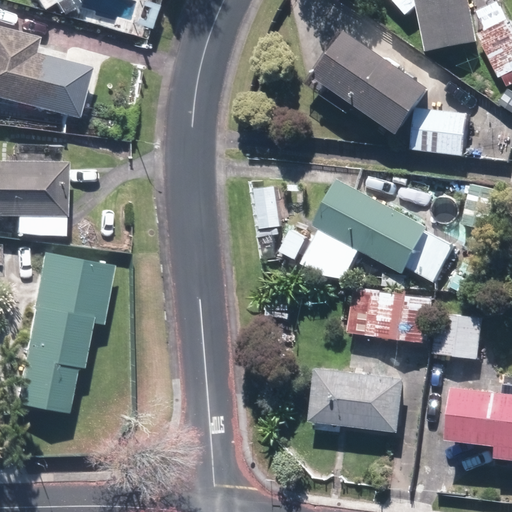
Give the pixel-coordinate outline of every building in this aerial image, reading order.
[(404,0),(414,11),(423,3),(431,48),(484,38),(503,76),(511,71),(511,13),(509,15),(502,1),(482,12),(489,25),(482,29),(477,0),(404,0)] [(35,50),(39,36),(0,26),(0,95),(78,115),(90,63),(35,50)] [(342,28),(309,78),(394,134),(427,84),(342,28)] [(467,113),(415,107),(411,148),(462,154),(467,113)] [(16,148),(16,159),(0,158),(0,211),(18,213),(18,231),(65,233),(68,161),(41,160),(42,149),(16,148)] [(313,226),(321,230),(302,264),(341,285),(360,251),(404,276),(407,271),(430,283),(450,247),(427,234),(431,228),(340,178),(313,226)] [(274,186),(251,190),(257,229),(281,226),(274,186)] [(307,237),(291,229),(278,254),(294,262),(307,237)] [(75,364),(83,365),(92,319),(105,322),(116,263),(46,249),(17,399),(67,408),(75,364)] [(348,288),(343,333),(426,343),(431,298),(348,288)] [(481,317),(436,313),(432,354),(477,358),(481,317)] [(409,375),(322,367),(317,419),(405,427),(409,375)] [(457,434),(504,439),(502,452),(511,453),(511,387),(462,382),(457,434)]
